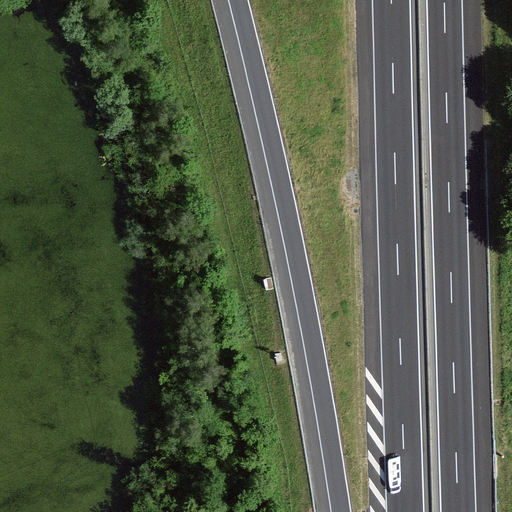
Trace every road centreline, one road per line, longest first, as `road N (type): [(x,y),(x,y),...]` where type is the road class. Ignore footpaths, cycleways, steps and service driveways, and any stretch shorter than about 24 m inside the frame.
road 1 (motorway): [(235,0),(275,167),(338,511)]
road 2 (motorway): [(458,511),(445,0)]
road 3 (motorway): [(392,0),(405,511)]
